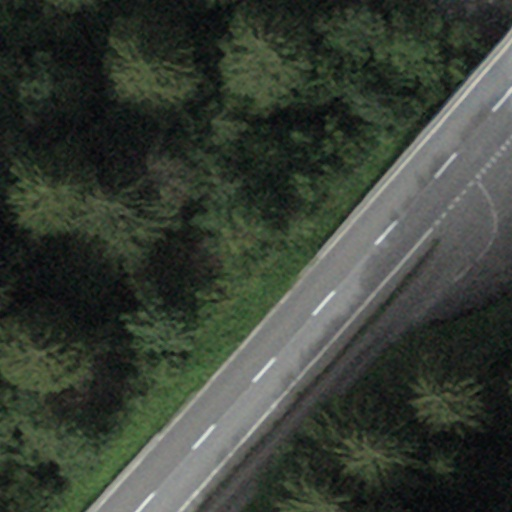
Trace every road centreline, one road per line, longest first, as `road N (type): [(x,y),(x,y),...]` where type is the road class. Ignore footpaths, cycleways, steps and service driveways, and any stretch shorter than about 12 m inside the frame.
road 1 (primary): [(450,162),(137,511)]
road 2 (unclassified): [(450,162),(488,197),(490,239),(266,511)]
